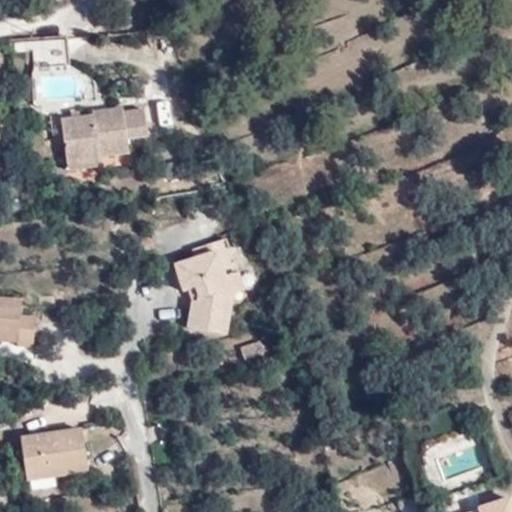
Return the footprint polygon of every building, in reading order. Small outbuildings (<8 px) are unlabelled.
[(63,59),(61,39),(31,41),(33,62),(63,59)] [(67,158),(102,152),(128,149),(123,107),(94,109),(94,115),(62,119),(67,158)] [(102,164),(102,152),(67,158),(68,168),(102,164)] [(237,290),(231,273),(228,275),(218,249),(197,257),(200,266),(181,272),(187,291),(191,290),(201,286),(205,298),(195,301),(192,325),(229,331),(237,290)] [(200,266),(197,257),(178,265),(181,272),(200,266)] [(241,269),(231,273),(237,290),(247,286),(241,269)] [(191,290),(195,301),(205,298),(201,286),(191,290)] [(2,299),(0,298),(0,339),(19,342),(20,347),(36,348),(38,318),(24,315),(24,301),(2,299)] [(249,354),(268,346),(264,336),(245,342),(249,354)] [(31,480),(92,471),(85,431),(26,440),(31,480)] [(511,511),(511,494),(510,490),(463,505),(465,511),(511,511)]
